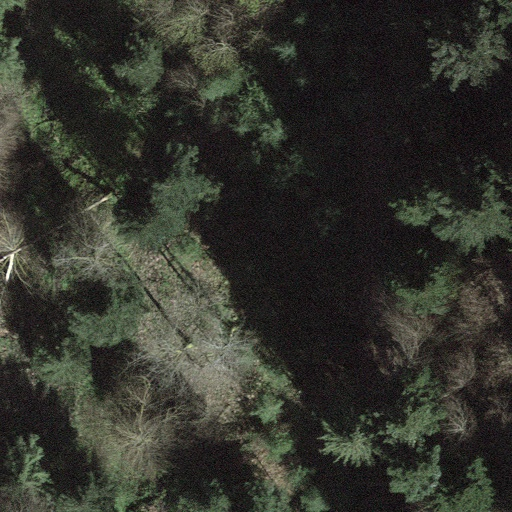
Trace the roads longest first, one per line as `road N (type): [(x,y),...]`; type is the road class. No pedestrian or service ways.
road 1 (track): [(224,511),(128,230),(165,0)]
road 2 (track): [(381,0),(363,254),(400,511)]
